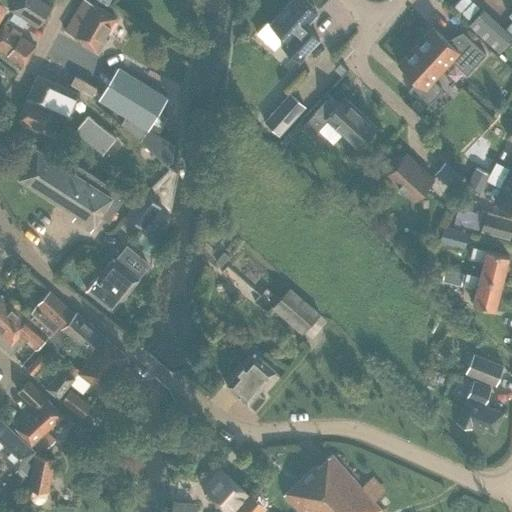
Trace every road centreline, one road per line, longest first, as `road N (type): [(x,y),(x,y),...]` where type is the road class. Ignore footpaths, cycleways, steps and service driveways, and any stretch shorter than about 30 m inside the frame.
road 1 (residential): [(510,486),(481,484),(362,431),(255,431),(135,356),(13,243)]
road 2 (residential): [(0,116),(64,0)]
road 3 (residential): [(405,115),(346,59),(378,25)]
